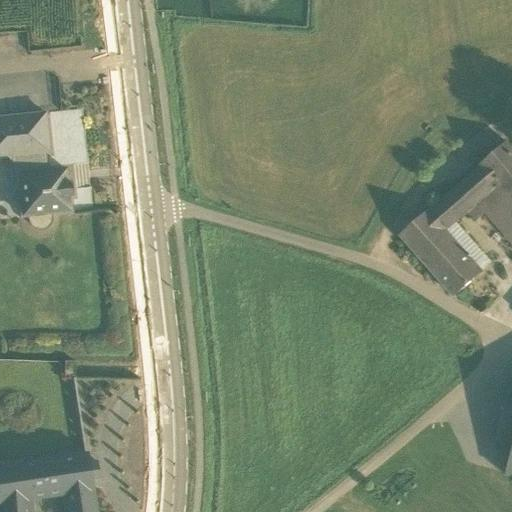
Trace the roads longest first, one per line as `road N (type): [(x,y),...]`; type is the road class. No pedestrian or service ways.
road 1 (unclassified): [(317,511),(503,342),(366,260),(178,208),(149,213)]
road 2 (secondary): [(171,511),(175,454),(149,213)]
road 3 (secondary): [(149,213),(128,0)]
